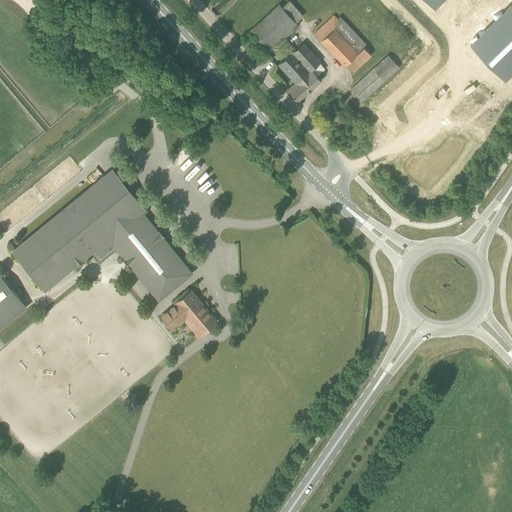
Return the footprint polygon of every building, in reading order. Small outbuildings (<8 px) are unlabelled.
[(288,0),(282,5),(280,4),(248,32),(267,53),(299,25),(297,22),(304,15),(290,0),(288,0)] [(424,0),(440,16),(456,0),(424,0)] [(496,89),(511,72),(511,0),(469,44),(483,58),(474,67),(496,89)] [(352,73),(371,55),(364,47),(366,45),(343,19),(340,22),(334,15),(314,34),(352,73)] [(278,64),(292,80),(318,59),(304,43),(278,64)] [(389,55),(351,89),(362,101),(399,67),(389,55)] [(318,59),(292,80),(295,84),(288,90),(297,101),(322,80),(313,69),(321,62),(318,59)] [(100,256),(115,244),(160,298),(191,273),(140,211),(145,207),(113,169),(13,251),(44,290),(94,249),(100,256)] [(0,326),(26,305),(0,273),(0,326)] [(172,329),(188,316),(202,333),(217,321),(191,290),(176,302),(177,303),(162,315),(172,329)] [(246,315),(241,318),(245,324),(249,321),(246,315)]
